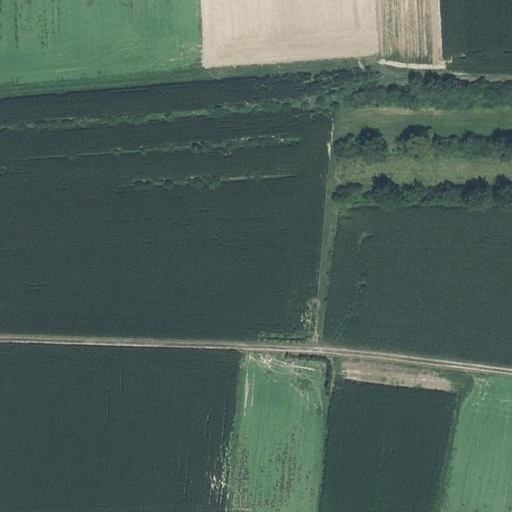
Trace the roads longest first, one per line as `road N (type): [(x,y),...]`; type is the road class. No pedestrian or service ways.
road 1 (track): [(511,372),(317,350),(0,339)]
road 2 (track): [(0,193),(347,68)]
road 3 (track): [(344,93),(317,350)]
